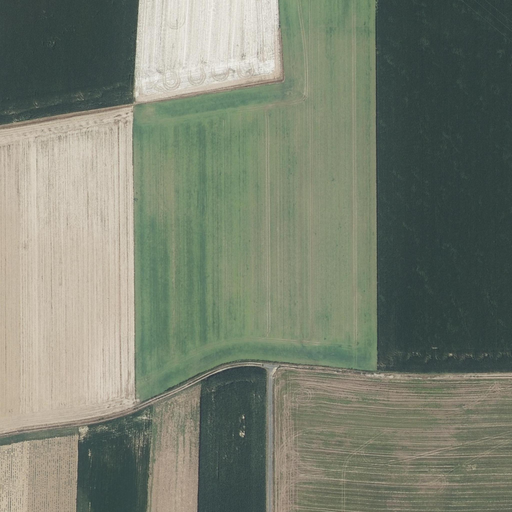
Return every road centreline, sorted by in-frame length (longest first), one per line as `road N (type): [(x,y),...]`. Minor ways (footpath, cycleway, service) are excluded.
road 1 (track): [(272,364),(219,368),(115,416),(0,434)]
road 2 (track): [(511,375),(272,364)]
road 3 (track): [(272,364),(272,511)]
